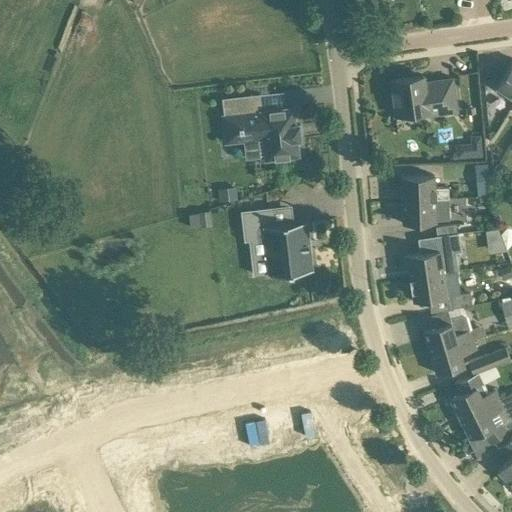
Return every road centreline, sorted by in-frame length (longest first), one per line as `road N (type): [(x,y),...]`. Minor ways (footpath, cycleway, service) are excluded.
road 1 (unclassified): [(388,373),(365,301),(335,51)]
road 2 (residential): [(388,373),(201,401),(78,441)]
road 3 (residential): [(511,28),(335,51)]
road 4 (unclassified): [(476,511),(408,434),(388,373)]
